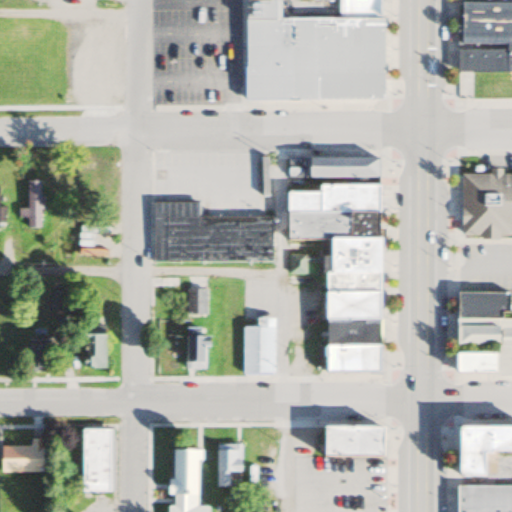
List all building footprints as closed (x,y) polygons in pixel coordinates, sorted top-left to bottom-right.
[(382,98),(380,0),(336,0),(337,18),(278,19),(277,0),(240,1),(241,101),(382,98)] [(511,73),(511,2),(458,2),(457,47),(456,47),(456,73),(511,73)] [(102,50),(84,50),(84,100),(102,100),(102,50)] [(51,98),(78,98),(78,76),(69,76),(69,67),(51,67),(51,98)] [(459,175),(460,237),(508,237),(508,231),(511,230),(511,174),(500,175),(500,169),(488,169),(488,175),(459,175)] [(39,181),(26,181),(26,214),(26,228),(39,228),(39,181)] [(270,259),(269,214),(199,216),(198,200),(150,201),(151,261),(270,259)] [(285,212),(285,238),(376,237),(376,211),(285,212)] [(287,274),(305,274),(305,257),(287,257),(287,274)] [(204,315),(204,289),(185,289),(185,315),(204,315)] [(455,350),(453,350),(453,380),(511,380),(511,318),(505,319),(506,293),(456,292),(455,350)] [(273,373),(273,317),(254,317),(254,327),(240,327),(240,373),(273,373)] [(81,325),(81,369),(103,369),(103,325),(81,325)] [(183,369),(204,369),(204,336),(201,336),(201,327),(183,327),(183,369)] [(24,337),(24,373),(45,373),(45,337),(24,337)] [(322,345),(322,374),(377,374),(377,345),(322,345)] [(380,457),(380,427),(320,427),(320,457),(380,457)] [(455,477),(481,477),(481,454),(511,453),(511,427),(455,427),(455,477)] [(108,430),(79,430),(79,494),(108,494),(108,430)] [(0,473),(40,473),(40,440),(29,440),(29,447),(0,447),(0,473)] [(238,444),(215,444),(215,487),(227,487),(227,472),(238,472),(238,444)] [(205,511),(206,507),(195,507),(196,451),(169,451),(169,497),(166,497),(166,511),(205,511)] [(511,511),(511,485),(455,485),(454,511),(511,511)]
